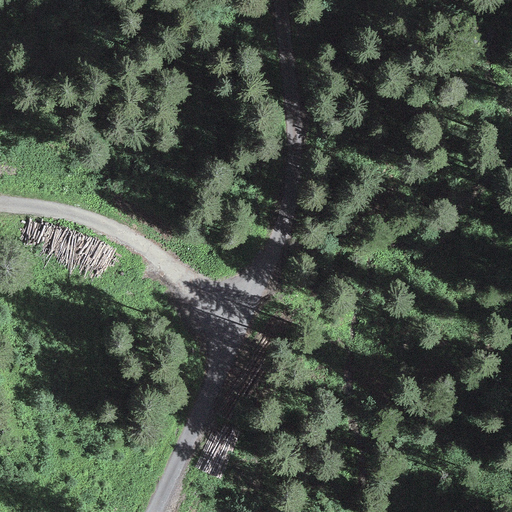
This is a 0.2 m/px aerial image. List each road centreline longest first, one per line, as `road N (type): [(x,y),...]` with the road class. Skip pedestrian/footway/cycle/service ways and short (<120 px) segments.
road 1 (unclassified): [(158,511),(267,280),(302,185),(308,113),(276,0)]
road 2 (track): [(248,322),(112,226),(0,203)]
